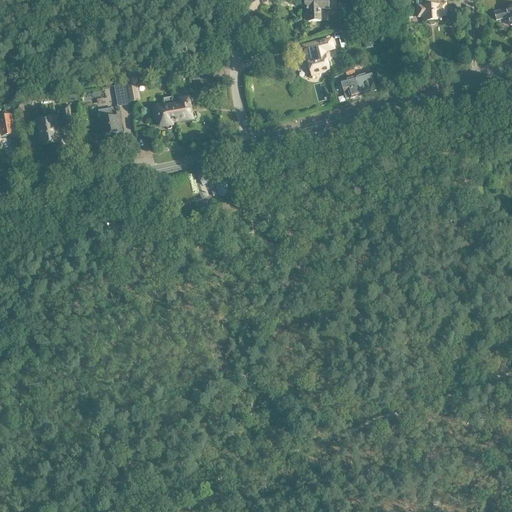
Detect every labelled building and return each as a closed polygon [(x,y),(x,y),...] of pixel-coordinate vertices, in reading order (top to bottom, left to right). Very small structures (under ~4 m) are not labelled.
[(330,9),(329,0),(304,0),(305,9),(308,9),(309,22),(321,21),(321,9),(330,9)] [(445,15),(445,5),(444,5),(444,1),(445,0),(444,0),(417,0),(418,16),(424,16),(424,22),(429,22),(429,23),(430,24),(431,24),(431,25),(432,25),(433,25),(434,24),(435,24),(435,23),(436,22),(436,21),(440,21),(440,15),(445,15)] [(508,17),(511,26),(511,25),(511,7),(503,9),(503,10),(494,13),(496,21),(508,17)] [(309,46),(304,47),(306,55),(307,61),(308,61),(312,76),(329,71),(324,51),(333,49),(331,40),(309,46)] [(405,67),(398,68),(399,78),(407,76),(405,67)] [(203,78),(202,72),(188,74),(190,81),(203,78)] [(371,73),(356,78),(361,96),(372,93),(372,92),(376,91),(371,73)] [(350,100),(361,96),(356,78),(341,82),(346,100),(350,98),(350,100)] [(130,104),(126,85),(115,87),(118,107),(130,104)] [(131,101),(139,100),(137,92),(129,94),(131,101)] [(191,114),(188,96),(182,97),(180,99),(180,101),(173,102),(176,122),(193,119),(194,119),(195,118),(195,117),(195,116),(195,115),(194,114),(193,114),(192,114),(191,114)] [(173,102),(172,98),(165,99),(167,108),(154,110),(156,118),(159,118),(160,127),(166,126),(166,128),(167,129),(168,130),(169,130),(170,130),(171,129),(172,128),(172,127),(172,126),(171,123),(176,122),(173,102)] [(25,112),(23,103),(14,105),(15,113),(25,112)] [(39,138),(40,146),(60,143),(58,134),(60,133),(59,127),(72,125),(69,106),(61,108),(63,117),(36,122),(38,130),(35,130),(36,138),(39,138)] [(99,111),(103,135),(121,132),(119,120),(121,119),(120,112),(114,113),(113,109),(99,111)] [(0,136),(14,134),(11,115),(0,117),(0,136)] [(144,117),(136,118),(139,131),(146,130),(144,117)] [(225,180),(220,181),(217,171),(214,172),(212,164),(197,168),(202,185),(207,184),(206,180),(215,178),(216,182),(215,182),(219,196),(229,193),(225,180)]
